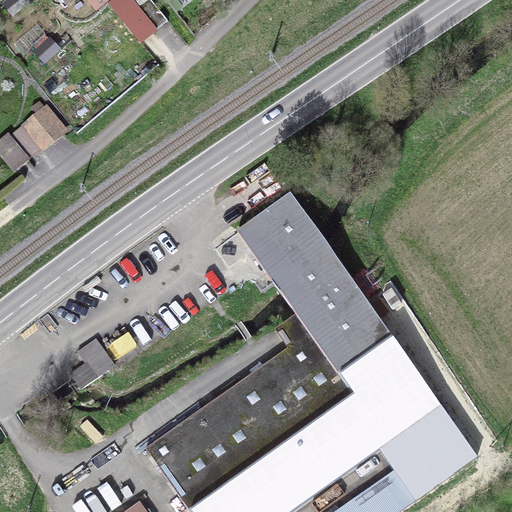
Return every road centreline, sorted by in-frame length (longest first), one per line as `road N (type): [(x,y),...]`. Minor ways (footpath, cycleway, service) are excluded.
road 1 (primary): [(468,0),(82,254),(0,321)]
road 2 (residential): [(251,0),(89,160),(12,216)]
